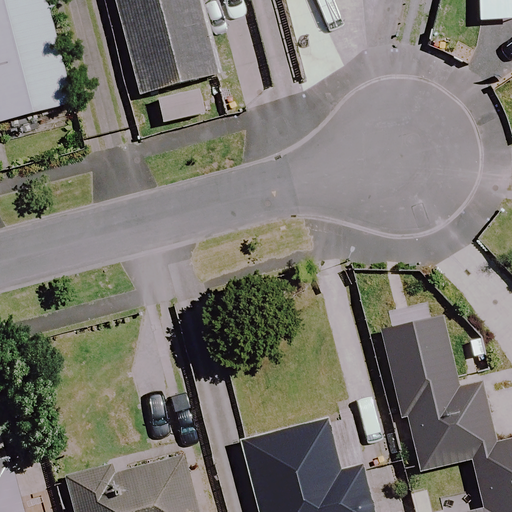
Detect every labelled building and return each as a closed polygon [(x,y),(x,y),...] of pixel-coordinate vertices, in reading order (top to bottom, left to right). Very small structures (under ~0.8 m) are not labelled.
[(38,0),(0,0),(0,121),(67,104),(38,0)] [(110,0),(135,100),(218,79),(198,0),(110,0)] [(324,425),(238,448),(254,511),(370,511),(359,468),(336,474),(324,425)] [(511,511),(511,434),(427,457),(442,511),(511,511)] [(0,511),(19,511),(1,440),(0,440),(0,511)] [(193,511),(180,458),(63,487),(69,511),(193,511)]
